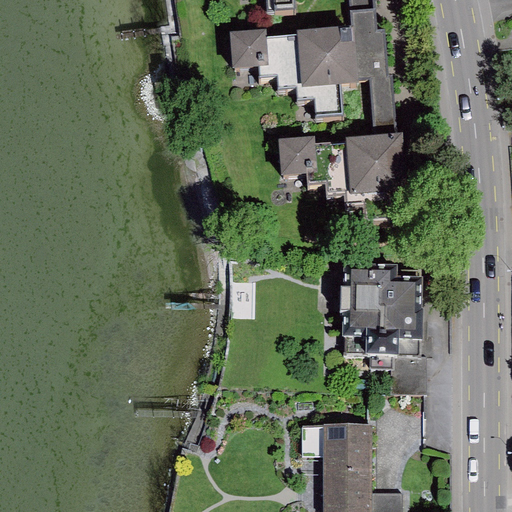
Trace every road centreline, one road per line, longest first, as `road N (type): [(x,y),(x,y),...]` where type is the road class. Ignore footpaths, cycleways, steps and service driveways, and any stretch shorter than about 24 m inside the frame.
road 1 (primary): [(486,266),(456,0)]
road 2 (primary): [(485,511),(486,266)]
